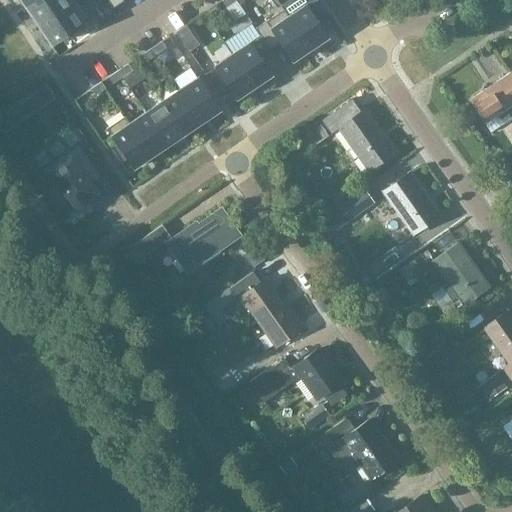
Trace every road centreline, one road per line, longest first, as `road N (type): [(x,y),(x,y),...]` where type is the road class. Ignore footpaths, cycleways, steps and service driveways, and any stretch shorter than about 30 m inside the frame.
road 1 (residential): [(480,511),(233,161)]
road 2 (residential): [(511,255),(375,57)]
road 3 (residential): [(233,161),(375,57)]
road 4 (residential): [(111,238),(233,161)]
